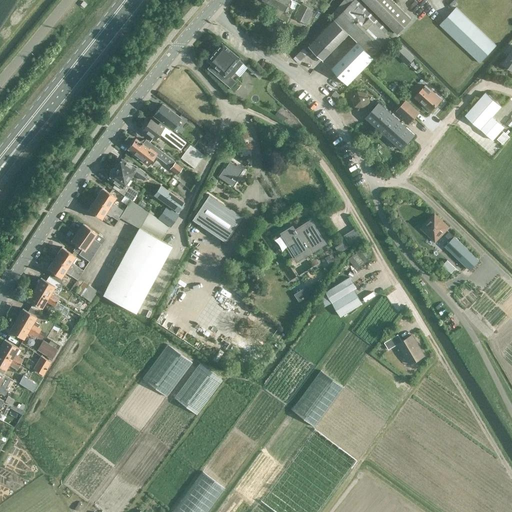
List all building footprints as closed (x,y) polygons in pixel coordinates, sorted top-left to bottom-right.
[(290,0),(262,0),(285,12),(290,0)] [(359,0),(343,0),(331,15),(335,20),(334,20),(308,46),(323,61),(349,34),(358,42),(331,69),(347,85),(373,58),(372,56),(391,38),(385,33),(389,28),(359,0)] [(412,19),(393,0),(363,0),(397,34),(412,19)] [(306,24),(314,10),(302,4),(295,18),(306,24)] [(480,63),(497,45),(456,7),(439,25),(480,63)] [(221,43),(206,60),(211,64),(207,68),(219,78),(223,74),(224,75),(225,74),(224,74),(230,68),(234,71),(241,62),(237,59),(238,58),(238,59),(239,58),(221,43)] [(402,46),(395,54),(407,65),(414,57),(402,46)] [(511,49),(503,64),(511,69),(511,49)] [(258,68),(251,62),(246,68),(253,74),(258,68)] [(425,85),(414,96),(431,111),(441,100),(425,85)] [(350,98),(363,109),(372,98),(360,87),(350,98)] [(464,115),(486,135),(499,121),(493,116),(502,106),(485,92),(464,115)] [(405,100),(401,105),(415,118),(419,113),(405,100)] [(401,149),(414,134),(379,103),(366,117),(386,136),(384,138),(389,142),(391,140),(401,149)] [(162,104),(153,115),(171,129),(180,118),(162,104)] [(410,123),(415,118),(401,105),(396,110),(410,123)] [(165,127),(163,129),(150,119),(142,130),(155,140),(159,134),(180,150),(186,142),(165,127)] [(497,138),(503,143),(510,135),(504,130),(497,138)] [(141,158),(141,159),(147,164),(155,155),(170,167),(169,169),(177,174),(182,167),(145,140),(142,144),(141,143),(140,144),(135,140),(129,148),(141,158)] [(180,158),(194,168),(203,155),(190,145),(180,158)] [(121,159),(114,169),(129,179),(132,173),(143,180),(147,174),(136,167),(135,168),(121,159)] [(218,176),(233,186),(237,179),(236,179),(243,169),(242,169),(244,167),(239,164),(238,165),(236,164),(235,165),(229,161),(224,168),(218,176)] [(118,191),(130,200),(132,201),(138,192),(126,184),(129,179),(114,169),(108,178),(121,187),(118,191)] [(172,176),(167,182),(174,188),(180,182),(172,176)] [(153,195),(177,211),(184,201),(160,184),(153,195)] [(102,188),(95,199),(121,216),(123,210),(112,203),(116,197),(102,188)] [(191,219),(225,242),(242,217),(208,194),(191,219)] [(153,195),(150,200),(157,205),(160,200),(153,195)] [(87,210),(102,219),(105,213),(110,216),(111,215),(118,220),(120,217),(121,216),(95,199),(87,210)] [(121,216),(120,217),(139,228),(161,240),(169,226),(132,201),(130,200),(123,210),(121,216)] [(421,228),(435,242),(449,227),(434,213),(421,228)] [(296,263),(327,244),(311,219),(295,229),(293,225),(280,233),(288,246),(286,247),(296,263)] [(83,223),(76,234),(89,243),(88,244),(97,249),(103,240),(103,239),(103,238),(102,237),(98,234),(96,233),(83,223)] [(361,236),(355,227),(344,234),(350,243),(361,236)] [(161,240),(139,228),(103,294),(135,311),(171,245),(161,240)] [(440,241),(447,249),(443,253),(466,274),(479,260),(449,232),(440,241)] [(76,234),(71,241),(76,245),(73,250),(89,261),(94,254),(94,253),(97,249),(88,244),(89,243),(76,234)] [(350,245),(347,239),(335,246),(339,252),(350,245)] [(54,258),(80,275),(83,270),(77,266),(77,265),(72,262),(76,256),(62,246),(54,258)] [(80,275),(54,258),(47,269),(51,272),(49,276),(60,283),(63,279),(61,278),(65,272),(70,275),(77,279),(80,275)] [(447,260),(442,265),(450,273),(456,268),(447,260)] [(453,294),(466,306),(471,300),(499,325),(511,310),(511,290),(496,275),(480,292),(466,280),(453,294)] [(41,278),(34,289),(57,302),(59,297),(51,293),(54,287),(58,290),(62,285),(60,283),(49,276),(46,281),(41,278)] [(340,317),(363,304),(354,290),(356,288),(350,277),(325,292),(317,300),(322,308),(332,303),(340,317)] [(83,281),(76,292),(81,295),(88,285),(83,281)] [(88,285),(81,295),(86,298),(92,287),(88,285)] [(92,287),(86,298),(90,301),(97,290),(92,287)] [(299,301),(309,295),(304,287),(294,293),(299,301)] [(54,306),(57,302),(34,289),(28,300),(33,303),(30,307),(39,312),(46,301),(54,306)] [(47,332),(37,326),(39,324),(34,321),(37,316),(40,318),(42,314),(39,312),(30,307),(28,311),(22,308),(16,319),(45,336),(47,332)] [(43,339),(45,336),(16,319),(9,331),(23,339),(27,333),(30,336),(31,335),(36,337),(37,336),(43,339)] [(409,365),(425,356),(412,334),(402,340),(398,334),(384,342),(388,349),(397,344),(409,365)] [(0,346),(0,351),(20,364),(23,359),(15,354),(19,348),(4,339),(0,346)] [(51,358),(57,348),(43,339),(37,349),(51,358)] [(20,364),(0,351),(0,372),(3,374),(8,364),(17,369),(20,364)] [(51,361),(40,355),(32,368),(43,374),(51,361)] [(16,388),(19,382),(13,380),(13,379),(3,374),(0,372),(0,393),(4,395),(7,389),(0,385),(0,380),(10,385),(16,388)] [(23,375),(19,382),(33,390),(36,383),(23,375)] [(139,378),(116,414),(142,430),(165,394),(139,378)] [(7,395),(4,401),(12,404),(14,399),(7,395)] [(171,449),(196,414),(172,397),(148,432),(171,449)] [(288,409),(262,450),(287,466),(312,424),(288,409)] [(173,511),(174,511),(206,511),(224,485),(200,470),(173,511)]
